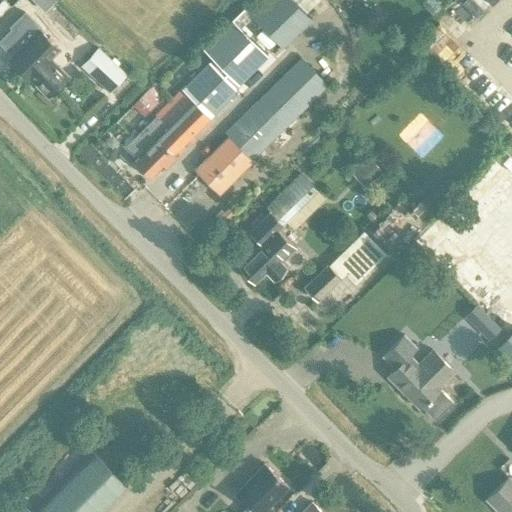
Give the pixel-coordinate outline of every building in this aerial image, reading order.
[(240,83),(249,74),(269,55),(255,41),(241,26),(231,16),(200,45),(210,56),(224,70),(223,71),(237,86),(240,83)] [(39,30),(10,58),(28,77),(30,75),(48,94),(66,76),(48,57),(57,48),(39,30)] [(125,73),(98,48),(81,66),(108,91),(125,73)] [(224,132),(228,136),(194,169),(218,193),(264,148),(267,151),(271,152),(277,146),(277,142),(273,138),(327,84),(300,57),(224,132)] [(207,62),(185,84),(213,113),(235,91),(207,62)] [(139,155),(133,161),(135,162),(135,167),(139,172),(144,172),(149,176),(163,163),(166,166),(175,156),(173,153),(211,116),(182,87),(154,114),(167,127),(161,134),(150,123),(134,138),(134,150),(139,155)] [(316,190),(300,174),(267,207),(271,211),(251,230),(261,242),(238,266),(254,281),(265,270),(273,279),(286,266),(281,262),(295,247),(277,229),(316,190)] [(326,264),(304,286),(317,299),(346,271),(356,281),(384,253),(363,231),(328,265),(326,264)] [(452,402),(439,388),(440,387),(439,386),(454,371),(432,348),(417,362),(410,355),(418,347),(404,333),(382,355),(394,367),(386,375),(419,408),(421,406),(434,419),(452,402)] [(253,511),(262,511),(288,486),(264,463),(234,493),(253,511)] [(511,511),(511,478),(509,475),(485,498),(499,511),(511,511)] [(320,511),(312,504),(311,502),(301,511),(320,511)]
